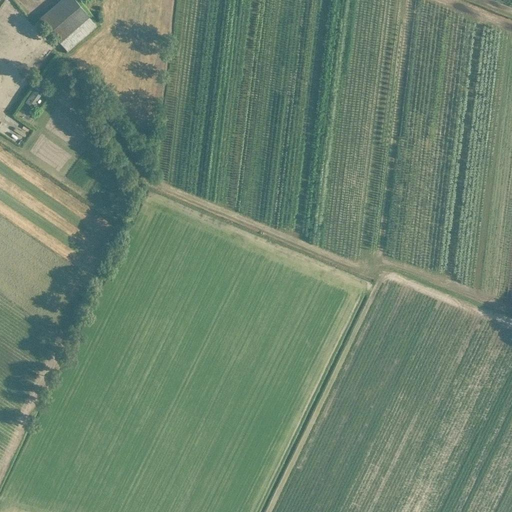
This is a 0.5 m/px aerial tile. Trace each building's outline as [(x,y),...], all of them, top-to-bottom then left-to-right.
[(76,0),(59,0),(39,17),(67,50),(97,24),(76,0)] [(0,8),(0,31),(9,37),(23,16),(3,3),(0,8)] [(31,91),(25,101),(30,104),(36,95),(31,91)] [(150,126),(148,134),(154,136),(156,128),(150,126)] [(148,248),(167,207),(157,203),(139,244),(148,248)] [(187,236),(194,219),(170,208),(158,235),(166,238),(171,227),(175,229),(173,234),(175,234),(173,239),(179,241),(182,234),(187,236)] [(196,222),(195,234),(203,234),(203,222),(196,222)] [(200,250),(210,254),(220,229),(210,225),(200,250)] [(20,493),(64,511),(259,511),(364,278),(304,279),(303,281),(258,282),(272,251),(234,234),(234,235),(226,232),(181,333),(201,333),(202,352),(209,352),(178,422),(177,391),(164,419),(164,387),(148,421),(147,386),(126,433),(126,418),(70,419),(113,322),(122,326),(129,310),(118,310),(117,275),(20,493)] [(282,264),(281,254),(273,255),(274,263),(266,264),(267,273),(272,272),(271,265),(282,264)]
